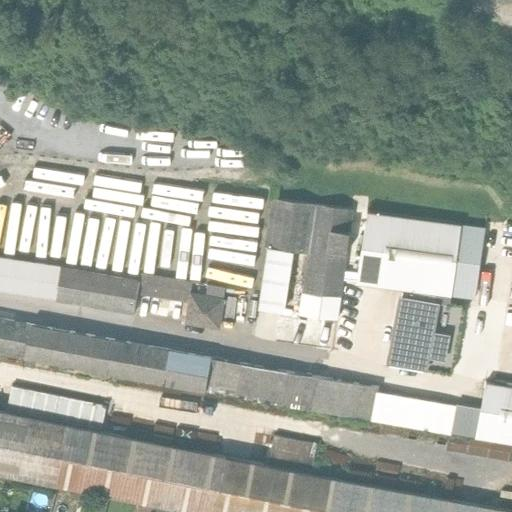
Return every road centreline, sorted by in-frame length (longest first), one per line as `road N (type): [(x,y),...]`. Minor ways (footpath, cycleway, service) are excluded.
road 1 (unknown): [(0,304),(357,372)]
road 2 (unknown): [(357,372),(457,386),(511,365)]
